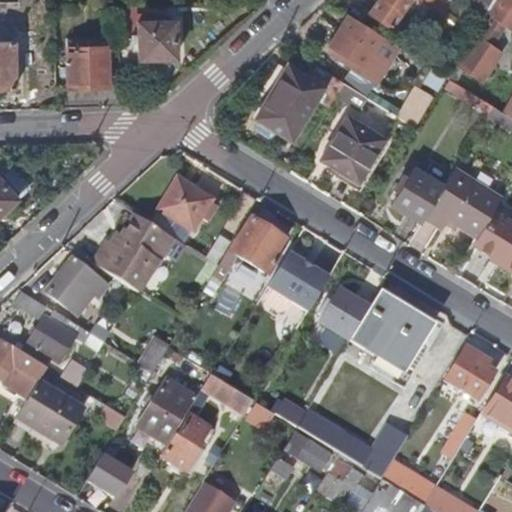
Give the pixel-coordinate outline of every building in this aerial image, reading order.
[(440,0),(377,0),(372,10),(396,25),(410,0),(433,0),(439,3),(440,0)] [(481,78),(492,61),(479,52),(486,41),(489,43),(503,20),(501,19),(509,8),(511,9),(511,0),(496,0),(491,9),(487,17),(458,63),(481,78)] [(483,16),(493,0),(471,0),(468,7),(483,16)] [(511,26),(511,9),(509,8),(501,19),(503,20),(511,26)] [(399,45),(350,14),(330,45),(331,46),(352,60),(350,63),(377,80),(399,45)] [(0,23),(0,93),(14,93),(12,23),(0,23)] [(176,24),(137,24),(138,61),(176,61),(176,24)] [(499,50),(489,43),(486,41),(479,52),(492,61),(499,50)] [(331,46),(329,50),(350,63),(352,60),(331,46)] [(104,49),(64,49),(65,90),(105,89),(104,49)] [(323,87),(287,65),(256,116),(292,138),(323,87)] [(343,85),(339,98),(362,106),(366,92),(343,85)] [(400,116),(416,124),(432,93),(416,85),(400,116)] [(511,115),(511,93),(502,109),(511,115)] [(511,115),(502,109),(493,104),(488,113),(510,125),(511,121),(511,115)] [(360,182),(385,141),(346,117),(320,158),(360,182)] [(427,216),(446,186),(416,167),(393,204),(423,222),(427,216)] [(456,169),(446,186),(427,216),(444,228),(451,217),(478,234),(494,208),(501,197),(456,169)] [(158,208),(194,231),(201,220),(207,224),(216,209),(210,205),(214,199),(178,176),(158,208)] [(0,213),(17,198),(0,180),(0,213)] [(511,218),(494,208),(478,234),(474,241),(506,260),(504,263),(511,267),(511,218)] [(173,240),(132,214),(112,247),(103,242),(89,264),(139,294),(173,240)] [(265,274),(277,255),(272,251),(282,235),(250,214),(227,252),(237,258),(265,274)] [(287,239),(282,235),(272,251),(277,255),(287,239)] [(230,243),(219,236),(205,259),(216,266),(230,243)] [(237,258),(227,252),(213,276),(223,283),(237,258)] [(268,285),(309,311),(330,278),(289,252),(268,285)] [(97,300),(108,286),(70,257),(43,291),(76,317),(91,296),(97,300)] [(350,337),(369,307),(339,289),(321,319),(350,337)] [(350,337),(349,339),(390,365),(418,319),(377,293),(369,307),(350,337)] [(52,312),(48,319),(77,336),(75,339),(83,345),(89,335),(52,312)] [(48,319),(42,315),(23,346),(49,361),(58,366),(75,339),(77,336),(48,319)] [(418,319),(390,365),(404,373),(432,328),(418,319)] [(4,329),(0,334),(0,341),(44,368),(49,361),(23,346),(17,342),(19,339),(4,329)] [(153,337),(136,364),(152,373),(168,347),(153,337)] [(0,370),(7,375),(1,383),(1,385),(26,401),(38,381),(46,369),(44,368),(0,341),(0,370)] [(477,403),(497,371),(489,367),(493,361),(466,345),(443,382),(477,403)] [(183,359),(170,351),(165,359),(179,367),(183,359)] [(218,366),(211,377),(225,386),(231,374),(218,366)] [(511,378),(506,375),(481,417),(511,436),(511,378)] [(209,376),(200,391),(209,396),(243,417),(252,402),(225,386),(211,377),(209,376)] [(187,413),(196,397),(165,378),(133,427),(167,446),(173,436),(187,413)] [(26,401),(14,421),(58,448),(84,409),(38,381),(26,401)] [(188,414),(195,418),(209,396),(200,391),(196,397),(187,413),(188,414)] [(282,401),(274,415),(296,428),(304,414),(282,401)] [(274,416),(254,405),(245,421),(264,433),(274,416)] [(124,419),(104,407),(96,420),(116,432),(124,419)] [(173,436),(167,446),(159,458),(185,475),(199,452),(196,450),(211,428),(195,418),(188,414),(174,436),(173,436)] [(332,433),(304,414),(296,428),(339,455),(360,468),(367,456),(331,434),(332,433)] [(466,414),(447,444),(458,450),(465,439),(476,420),(466,414)] [(381,481),(407,437),(386,424),(367,456),(360,468),(381,481)] [(331,455),(295,432),(283,452),(319,475),(331,455)] [(473,444),(465,439),(458,450),(467,455),(473,444)] [(204,462),(212,467),(222,451),(214,446),(204,462)] [(316,491),(341,508),(366,472),(360,468),(339,455),(316,491)] [(102,457),(87,481),(115,499),(131,474),(102,457)] [(511,470),(507,467),(500,478),(507,482),(511,473),(511,470)] [(419,511),(423,507),(381,481),(361,511),(419,511)] [(227,511),(233,502),(203,484),(185,511),(227,511)] [(477,511),(435,487),(423,507),(430,511),(477,511)]
